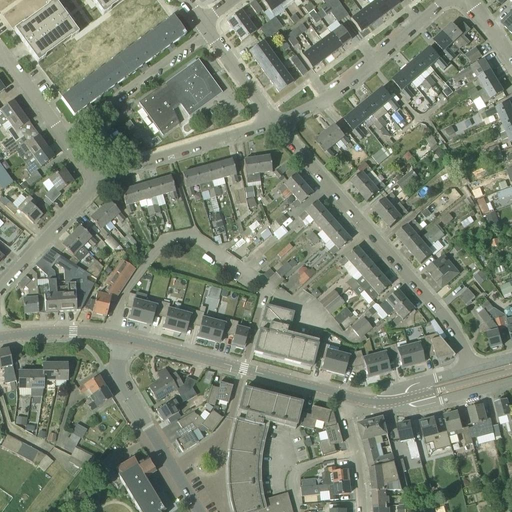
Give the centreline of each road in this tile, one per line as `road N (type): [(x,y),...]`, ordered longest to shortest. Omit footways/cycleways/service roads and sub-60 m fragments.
road 1 (residential): [(472,369),(434,303),(277,122)]
road 2 (unclassified): [(348,397),(119,338)]
road 3 (residential): [(277,122),(353,81),(445,0)]
road 4 (residential): [(198,511),(118,377),(119,338)]
road 5 (residential): [(97,182),(277,122)]
road 6 (residential): [(206,30),(64,135)]
road 7 (residential): [(0,288),(97,182)]
